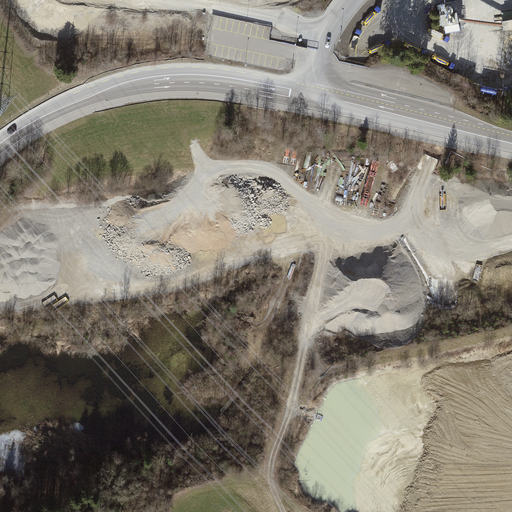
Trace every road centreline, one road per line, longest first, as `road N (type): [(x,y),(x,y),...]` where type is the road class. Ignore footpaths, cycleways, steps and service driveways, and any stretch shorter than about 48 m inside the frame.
road 1 (secondary): [(0,145),(82,99),(162,79),(247,84),(511,143)]
road 2 (track): [(406,224),(286,234),(249,242),(191,273),(42,297)]
road 3 (track): [(332,230),(271,464),(284,511)]
road 4 (track): [(328,33),(179,0)]
road 5 (track): [(511,62),(409,29),(399,12),(403,0)]
